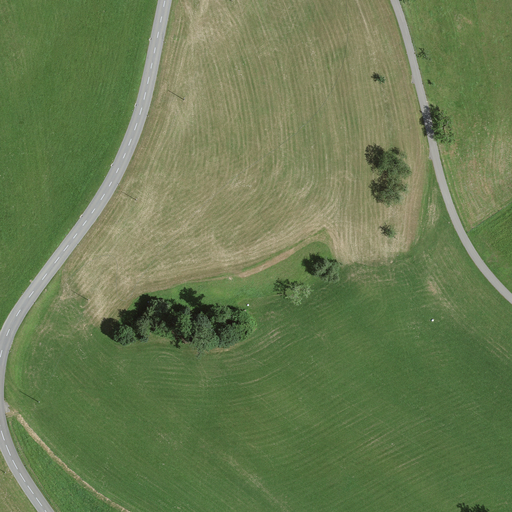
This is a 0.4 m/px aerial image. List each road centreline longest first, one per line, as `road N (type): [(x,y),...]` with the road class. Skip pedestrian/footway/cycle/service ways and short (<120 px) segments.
road 1 (tertiary): [(164,0),(143,103),(120,165),(16,315),(0,356)]
road 2 (unclassified): [(511,299),(481,266),(453,215),(394,0)]
road 3 (track): [(0,398),(72,475),(123,511)]
